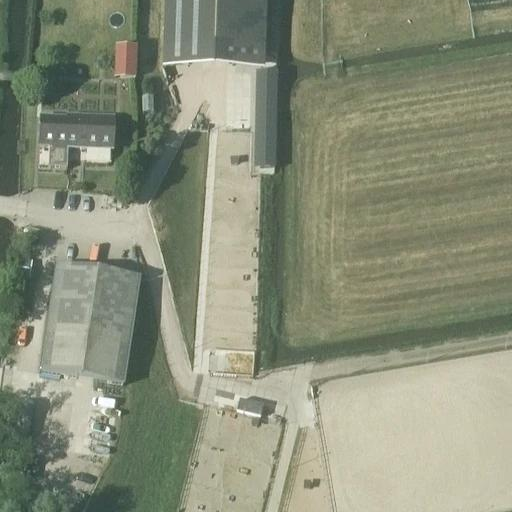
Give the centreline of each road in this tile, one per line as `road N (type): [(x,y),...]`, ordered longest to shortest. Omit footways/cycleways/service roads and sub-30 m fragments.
road 1 (track): [(195,382),(211,128)]
road 2 (track): [(270,511),(294,404),(195,382)]
